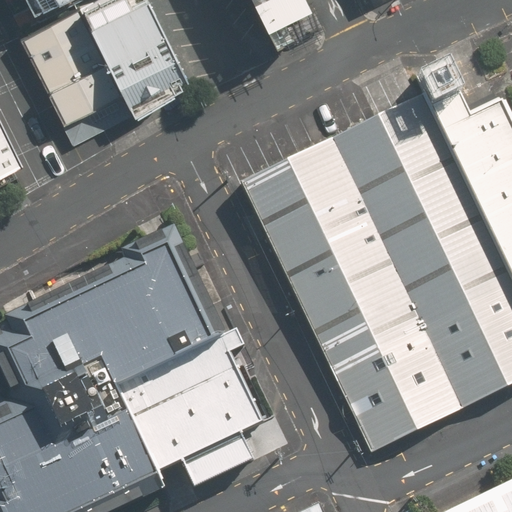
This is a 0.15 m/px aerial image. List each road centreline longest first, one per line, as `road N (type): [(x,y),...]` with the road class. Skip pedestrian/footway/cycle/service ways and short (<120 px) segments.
road 1 (residential): [(181,144),(347,469)]
road 2 (residential): [(181,144),(0,247)]
road 3 (residential): [(358,57),(181,144)]
road 4 (residential): [(511,422),(403,474),(347,469)]
road 5 (residential): [(347,469),(294,475),(213,511)]
road 6 (residential): [(477,0),(358,57)]
